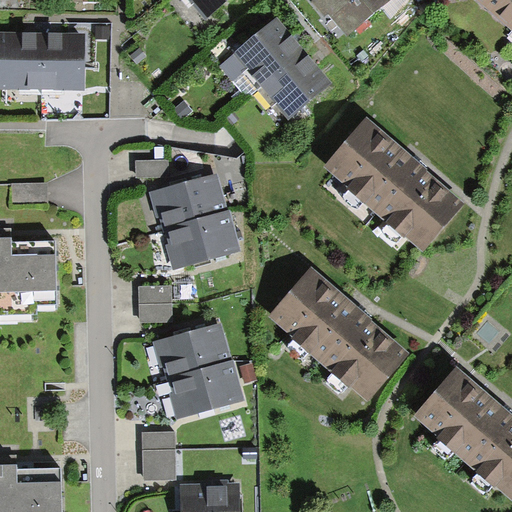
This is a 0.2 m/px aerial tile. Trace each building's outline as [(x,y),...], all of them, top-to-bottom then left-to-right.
[(188,0),(206,20),(229,0),(188,0)] [(351,35),(394,0),(315,0),(327,15),(332,12),(351,35)] [(511,0),(484,0),(511,23),(511,0)] [(278,21),(236,55),(289,120),(331,85),(313,62),(295,41),(278,21)] [(24,35),(0,34),(0,91),(84,93),(85,36),(60,35),(24,35)] [(428,249),(469,201),(371,118),(330,165),(428,249)] [(174,178),(173,160),(140,162),(141,180),(174,178)] [(231,210),(221,173),(153,192),(160,216),(166,215),(173,241),(169,242),(176,270),(246,250),(234,209),(231,210)] [(19,182),(19,202),(52,202),(52,182),(19,182)] [(68,306),(66,238),(21,239),(21,232),(0,232),(0,324),(5,324),(5,316),(42,315),(42,307),(68,306)] [(416,352),(316,268),(275,317),(374,401),(416,352)] [(175,285),(143,285),(144,322),(176,321),(175,285)] [(236,360),(224,321),(157,341),(165,366),(168,365),(176,392),(173,393),(181,418),(249,398),(238,359),(236,360)] [(511,491),(511,410),(460,367),(420,413),(511,491)] [(178,430),(146,431),(147,479),(180,478),(178,430)] [(71,511),(71,465),(27,466),(27,459),(0,459),(0,511),(71,511)] [(243,511),(243,483),(185,484),(185,511),(243,511)]
